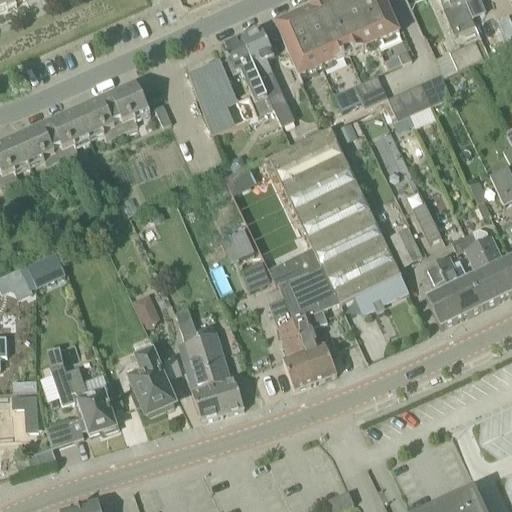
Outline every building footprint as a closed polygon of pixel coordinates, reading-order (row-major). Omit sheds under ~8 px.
[(0,0),(0,14),(6,12),(7,15),(17,11),(16,8),(33,0),(37,0),(38,1),(41,0),(0,0)] [(400,39),(384,3),(382,0),(341,0),(340,0),(330,4),(330,5),(322,9),(321,8),(312,13),(278,28),(277,28),(276,28),(300,83),(400,39)] [(452,46),(477,35),(461,0),(432,0),(433,1),(436,0),(441,0),(452,23),(444,27),(452,46)] [(462,0),(470,18),(485,12),(479,0),(462,0)] [(281,98),(267,66),(274,62),(262,34),(241,43),(272,117),(275,116),(282,132),(294,126),(281,98)] [(241,43),(221,52),(233,81),(241,77),(253,103),(249,104),(257,123),(272,117),(241,43)] [(483,65),(476,48),(437,65),(445,82),(483,65)] [(412,67),(408,57),(399,60),(403,71),(412,67)] [(398,61),(386,67),(389,75),(402,70),(398,61)] [(257,124),(257,123),(249,104),(238,109),(220,66),(189,80),(212,143),(257,124)] [(388,104),(378,81),(356,91),(366,114),(388,104)] [(418,91),(428,115),(451,105),(442,82),(418,91)] [(151,121),(137,90),(77,116),(90,148),(105,141),(106,145),(138,131),(136,127),(151,121)] [(428,115),(418,91),(388,104),(398,127),(428,115)] [(163,111),(155,115),(162,134),(171,131),(163,111)] [(46,172),(62,165),(78,158),(76,154),(90,148),(77,116),(16,143),(30,175),(45,168),(46,172)] [(351,128),(336,134),(343,151),(358,144),(351,128)] [(339,311),(340,310),(341,313),(402,284),(331,136),(269,165),(339,311)] [(0,192),(18,185),(16,181),(30,175),(16,143),(0,150),(0,192)] [(511,153),(503,158),(511,172),(508,174),(511,181),(511,153)] [(235,182),(249,175),(241,160),(228,167),(235,182)] [(316,389),(337,381),(323,344),(317,346),(313,335),(328,329),(323,317),(339,311),(269,165),(249,175),(235,182),(226,186),(277,292),(279,292),(285,306),(284,306),(293,329),(316,389)] [(470,194),(478,190),(474,183),(467,186),(470,194)] [(480,189),(478,190),(470,194),(477,211),(487,207),(480,189)] [(12,200),(0,205),(0,222),(18,214),(12,200)] [(441,243),(425,209),(413,215),(429,249),(441,243)] [(166,225),(159,212),(149,217),(155,230),(166,225)] [(390,242),(404,271),(422,263),(408,234),(390,242)] [(503,268),(489,238),(480,235),(473,239),(478,250),(490,274),(504,304),(511,300),(511,267),(511,264),(503,268)] [(466,242),(472,254),(465,257),(477,280),(469,284),(484,314),(504,304),(490,274),(478,250),(473,239),(466,242)] [(55,259),(27,272),(37,294),(66,281),(55,259)] [(437,271),(463,324),(484,314),(469,284),(461,288),(450,264),(437,271)] [(249,297),(270,289),(263,269),(242,277),(249,297)] [(426,305),(441,335),(463,324),(437,271),(424,277),(435,301),(426,305)] [(148,333),(162,325),(148,298),(133,306),(148,333)] [(269,312),(278,335),(279,335),(289,363),(283,366),(294,397),(316,389),(293,329),(284,306),(269,312)] [(198,413),(202,428),(223,422),(200,344),(199,344),(189,315),(177,320),(186,348),(178,351),(197,414),(198,413)] [(223,422),(244,415),(235,385),(230,386),(216,339),(200,344),(223,422)] [(168,364),(160,346),(153,350),(155,355),(161,367),(168,364)] [(64,370),(79,366),(75,350),(61,353),(64,370)] [(156,369),(161,367),(153,350),(137,357),(147,378),(132,385),(147,420),(173,408),(161,381),(162,381),(160,377),(156,369)] [(115,425),(114,426),(106,405),(111,403),(104,380),(83,387),(78,375),(66,379),(64,374),(63,374),(59,354),(46,357),(50,377),(63,413),(75,409),(78,419),(81,418),(83,422),(67,427),(73,445),(74,447),(84,444),(82,438),(88,436),(90,442),(105,437),(106,439),(119,435),(115,425)] [(13,398),(37,397),(36,387),(12,388),(13,398)] [(120,400),(111,403),(115,414),(124,411),(120,400)] [(39,459),(43,470),(55,466),(52,455),(39,459)] [(483,511),(476,497),(444,511),(483,511)] [(351,511),(354,511),(349,498),(328,508),(330,511),(351,511)]
